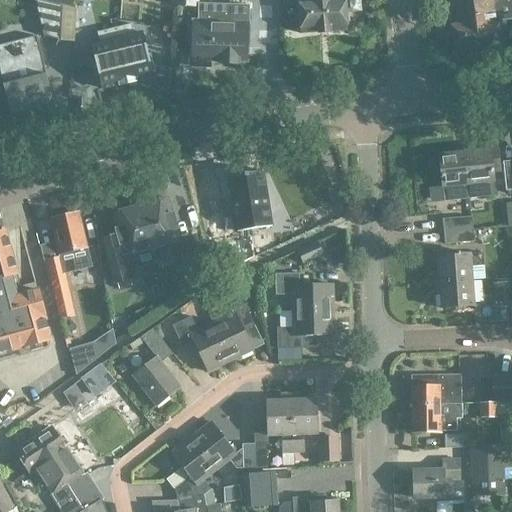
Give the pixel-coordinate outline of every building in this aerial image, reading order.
[(344,0),(297,0),(300,34),(346,30),(344,0)] [(511,0),(445,0),(452,53),(502,48),(499,22),(511,20),(511,0)] [(37,2),(44,38),(61,43),(64,8),(37,2)] [(229,8),(228,23),(193,22),(192,57),(190,57),(189,67),(209,67),(209,61),(220,62),(220,64),(237,64),(237,62),(246,62),(247,7),(223,6),(222,8),(229,8)] [(144,33),(118,35),(122,82),(149,79),(144,33)] [(118,35),(90,36),(94,84),(122,82),(118,35)] [(38,103),(50,100),(51,105),(53,104),(36,36),(0,45),(0,73),(10,115),(12,114),(11,110),(23,107),(21,100),(36,96),(38,103)] [(432,95),(432,80),(419,81),(419,96),(432,95)] [(201,106),(183,107),(184,130),(202,129),(201,106)] [(467,185),(483,183),(484,193),(494,192),(492,174),(501,173),(498,148),(490,149),(490,148),(464,151),(467,185)] [(468,194),(467,185),(464,151),(438,153),(442,197),(451,196),(451,201),(469,200),(468,194)] [(511,160),(501,161),(503,191),(511,189),(511,160)] [(262,173),(228,177),(235,232),(269,228),(262,173)] [(138,200),(151,250),(167,246),(170,259),(180,257),(182,265),(201,260),(194,236),(178,240),(175,230),(177,230),(173,215),(171,215),(167,199),(159,201),(157,195),(138,200)] [(136,254),(151,250),(138,200),(119,205),(121,212),(112,214),(116,230),(100,234),(113,284),(132,279),(130,270),(140,268),(136,254)] [(58,253),(65,252),(66,256),(76,254),(75,249),(86,247),(79,212),(51,218),(58,253)] [(444,232),(472,230),(471,217),(443,219),(444,232)] [(380,254),(412,254),(412,227),(380,226),(380,254)] [(254,260),(254,258),(252,237),(250,238),(249,230),(238,232),(239,239),(203,243),(218,276),(218,277),(254,260)] [(472,230),(444,232),(445,245),(473,243),(472,230)] [(0,354),(51,341),(37,291),(18,296),(13,276),(17,275),(5,232),(0,233),(0,354)] [(303,263),(323,254),(318,243),(298,252),(303,263)] [(482,254),(469,256),(469,254),(436,256),(438,283),(471,280),(470,267),(483,266),(482,254)] [(59,319),(73,315),(59,258),(45,262),(59,319)] [(292,310),(333,309),(332,285),(300,286),(300,275),(275,275),(275,295),(291,295),(292,310)] [(471,280),(438,283),(440,308),(473,306),(471,280)] [(220,304),(226,316),(212,323),(230,361),(253,350),(244,331),(255,327),(249,314),(245,307),(239,294),(220,304)] [(333,309),(292,310),(293,327),(277,328),(277,349),(316,349),(316,336),(334,336),(333,309)] [(182,348),(193,342),(207,372),(230,361),(212,323),(196,330),(190,318),(172,327),(182,348)] [(144,343),(155,357),(132,375),(156,405),(181,386),(162,362),(172,355),(159,338),(160,338),(153,329),(129,346),(133,352),(144,343)] [(95,361),(94,357),(91,347),(68,353),(73,371),(74,377),(95,361)] [(511,375),(491,376),(493,403),(511,402),(511,375)] [(411,405),(460,404),(460,377),(410,377),(411,405)] [(266,401),(267,431),(253,431),(254,445),(253,445),(254,469),(267,468),(266,445),(268,445),(268,435),(281,434),(282,452),(292,452),(291,393),(281,394),(281,401),(266,401)] [(300,393),(291,393),(292,452),(303,452),(303,434),(316,433),(315,400),(301,400),(300,393)] [(460,404),(411,405),(411,433),(440,433),(440,432),(457,431),(456,420),(460,420),(460,404)] [(493,404),(480,404),(479,404),(479,418),(496,419),(496,415),(497,404),(493,404)] [(254,469),(253,445),(242,445),(242,449),(236,454),(210,421),(190,436),(215,469),(228,459),(236,470),(254,469)] [(82,510),(79,511),(107,511),(102,498),(103,498),(87,474),(83,477),(66,449),(52,426),(33,439),(49,462),(54,464),(82,510)] [(470,434),(445,436),(446,448),(471,447),(470,434)] [(169,452),(188,476),(174,487),(176,499),(202,494),(209,488),(202,479),(215,469),(190,436),(169,452)] [(338,438),(318,439),(319,463),(339,462),(338,438)] [(29,476),(32,474),(39,484),(44,480),(52,493),(54,492),(58,498),(55,500),(62,511),(79,511),(82,510),(54,464),(49,462),(33,439),(12,452),(18,459),(15,461),(22,471),(24,469),(29,476)] [(472,447),(472,498),(505,497),(504,481),(511,480),(511,455),(504,456),(504,447),(472,447)] [(459,459),(442,459),(442,470),(413,471),(414,497),(435,497),(435,502),(453,501),(452,480),(459,479),(459,459)] [(276,506),(274,473),(246,475),(248,508),(276,506)] [(0,511),(9,511),(15,509),(0,483),(0,511)] [(176,499),(179,511),(174,511),(220,511),(219,503),(205,506),(202,494),(176,499)] [(338,511),(338,501),(327,501),(326,496),(294,498),(295,511),(338,511)]
